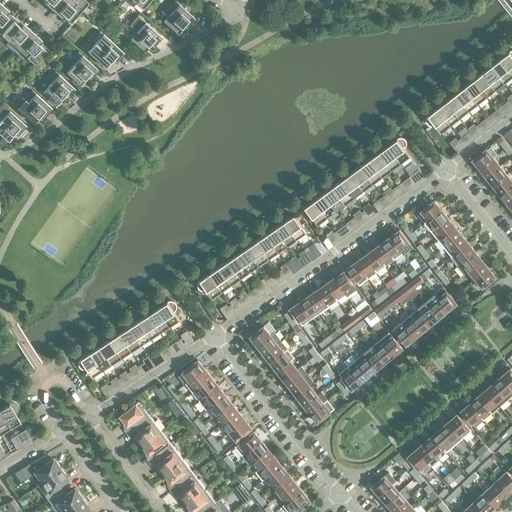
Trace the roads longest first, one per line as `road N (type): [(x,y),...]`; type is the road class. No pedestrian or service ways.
road 1 (residential): [(0,154),(40,135),(113,78),(230,22),(230,11),(215,0)]
road 2 (residential): [(214,336),(444,170)]
road 3 (residential): [(342,494),(214,336)]
road 4 (residential): [(90,415),(214,336)]
